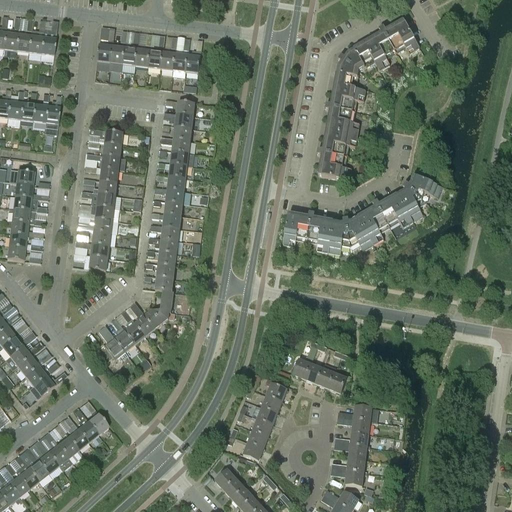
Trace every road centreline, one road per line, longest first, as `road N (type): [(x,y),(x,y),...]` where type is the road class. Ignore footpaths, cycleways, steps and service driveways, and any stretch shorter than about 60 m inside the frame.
road 1 (residential): [(507,334),(248,288)]
road 2 (tertiary): [(269,35),(224,284)]
road 3 (residential): [(302,197),(327,51),(384,17),(374,0)]
road 4 (tertiary): [(167,467),(219,398),(248,288)]
road 5 (tertiary): [(224,284),(204,370),(150,449)]
road 6 (residential): [(483,511),(507,334)]
road 7 (tertiary): [(266,190),(292,37)]
road 8 (residential): [(302,197),(338,203),(388,176),(397,137)]
road 9 (residential): [(70,163),(52,262),(56,283)]
road 10 (residential): [(56,283),(70,163)]
